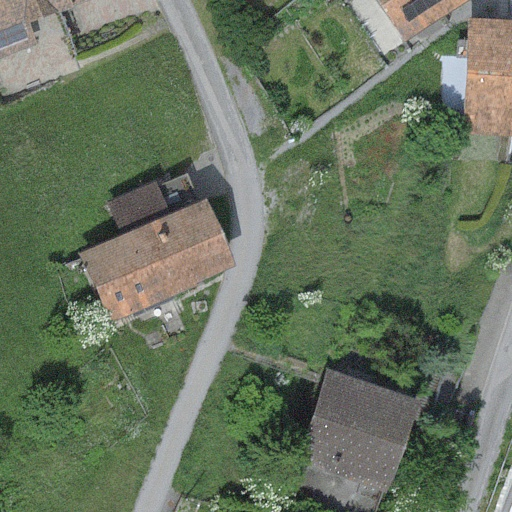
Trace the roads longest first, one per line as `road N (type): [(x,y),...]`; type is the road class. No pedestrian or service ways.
road 1 (residential): [(146,511),(235,285),(246,221),(236,155),(173,0)]
road 2 (residential): [(511,363),(464,511)]
